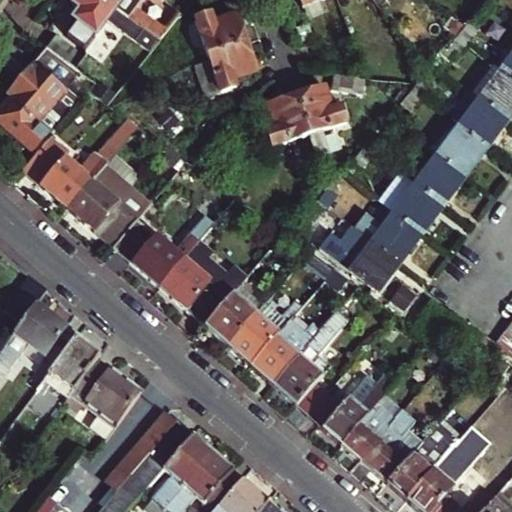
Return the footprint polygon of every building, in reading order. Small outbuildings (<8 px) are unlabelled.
[(145,30),(102,0),(71,0),(70,2),(81,10),(74,20),(97,36),(109,19),(137,40),(145,30)] [(162,43),(170,33),(133,6),(137,0),(102,0),(145,30),(162,43)] [(209,58),(246,45),(231,0),(210,8),(209,5),(194,10),(197,21),(185,25),(198,64),(209,58)] [(328,0),(299,0),(308,20),(333,10),(328,0)] [(357,47),(347,15),(332,20),(338,41),(327,45),(331,56),(357,47)] [(85,56),(97,36),(74,20),(70,16),(56,35),(85,56)] [(457,38),(467,45),(477,31),(468,24),(457,38)] [(47,49),(76,70),(85,56),(56,35),(47,48),(47,49)] [(456,58),(467,45),(457,38),(447,51),(456,58)] [(256,74),(246,45),(209,58),(221,96),(236,90),(233,82),(256,74)] [(0,114),(0,123),(36,155),(38,156),(53,138),(52,137),(61,126),(46,113),(67,89),(66,88),(80,73),(76,70),(47,49),(8,94),(13,99),(0,114)] [(511,60),(503,72),(511,79),(511,60)] [(511,112),(511,79),(503,72),(502,74),(494,68),(475,93),(483,100),(507,120),(511,112)] [(366,94),(367,79),(332,76),(331,92),(366,94)] [(421,80),(411,94),(420,101),(431,87),(421,80)] [(325,88),(297,98),(310,137),(347,124),(342,109),(334,112),(325,88)] [(410,114),(420,101),(411,94),(401,107),(410,114)] [(273,150),(310,137),(297,98),(268,108),(275,132),(268,134),(273,150)] [(507,120),(483,100),(460,130),(485,149),(507,120)] [(233,138),(244,146),(259,128),(249,119),(233,138)] [(71,154),(53,138),(38,156),(36,155),(22,172),(68,211),(133,134),(138,129),(130,123),(101,157),(100,156),(83,175),(66,160),(71,154)] [(485,149),(460,130),(439,159),(464,178),(485,149)] [(143,143),(133,134),(68,211),(114,250),(138,222),(137,221),(102,192),(119,173),(118,172),(143,143)] [(375,136),(365,149),(375,156),(385,144),(375,136)] [(365,170),(375,156),(365,149),(355,162),(365,170)] [(417,188),(442,207),(464,178),(439,159),(417,188)] [(442,207),(417,188),(396,216),(421,235),(442,207)] [(330,191),(320,204),(330,212),(340,199),(330,191)] [(320,225),(330,212),(320,204),(310,218),(320,225)] [(421,235),(396,216),(374,245),(400,264),(421,235)] [(176,253),(138,222),(114,250),(160,289),(215,225),(207,218),(176,253)] [(215,225),(160,289),(206,328),(230,300),(194,269),(211,250),(208,248),(222,231),(215,225)] [(400,264),(374,245),(352,274),(378,293),(400,264)] [(229,348),(257,315),(234,296),(230,300),(206,328),(229,348)] [(445,310),(432,301),(417,324),(430,333),(445,310)] [(67,330),(35,307),(22,325),(0,354),(0,385),(29,346),(55,366),(74,341),(64,334),(67,330)] [(263,308),(257,315),(229,348),(251,368),(268,348),(287,326),(294,318),(288,313),(280,322),(263,308)] [(445,310),(430,333),(443,341),(458,318),(445,310)] [(350,320),(339,311),(310,345),(274,387),(309,417),(328,394),(317,385),(332,368),(319,357),(350,320)] [(443,341),(455,349),(470,326),(458,318),(443,341)] [(268,348),(251,368),(274,387),(310,345),(287,326),(268,348)] [(470,326),(455,349),(467,358),(483,335),(470,326)] [(511,355),(511,338),(505,333),(497,344),(511,355)] [(497,344),(483,335),(467,358),(481,368),(497,344)] [(55,366),(49,375),(74,393),(96,361),(98,359),(74,341),(55,366)] [(96,361),(74,393),(71,396),(99,417),(91,428),(107,440),(141,394),(96,361)] [(319,426),(343,447),(379,406),(398,383),(387,374),(377,386),(368,378),(350,400),(349,399),(343,406),(339,404),(319,426)] [(328,394),(309,417),(319,426),(339,404),(328,394)] [(379,406),(343,447),(362,463),(397,422),(379,406)] [(397,422),(362,463),(388,485),(422,444),(409,432),(416,423),(405,413),(397,422)] [(128,511),(164,471),(194,436),(175,420),(113,490),(116,493),(102,508),(106,511),(105,511),(128,511)] [(438,425),(422,444),(388,485),(408,503),(451,452),(456,447),(445,438),(449,434),(438,425)] [(491,442),(473,426),(457,445),(475,461),(491,442)] [(163,511),(213,453),(194,436),(164,471),(173,479),(145,511),(163,511)] [(418,511),(445,511),(455,501),(448,495),(455,487),(445,477),(457,463),(453,460),(456,457),(451,452),(408,503),(418,511)] [(243,479),(213,453),(163,511),(183,511),(195,498),(212,511),(213,511),(217,508),(243,479)] [(243,479),(217,508),(221,511),(261,511),(270,502),(243,479)] [(511,511),(511,503),(499,493),(483,511),(511,511)] [(454,511),(460,505),(455,501),(445,511),(454,511)] [(280,511),(270,502),(261,511),(280,511)]
